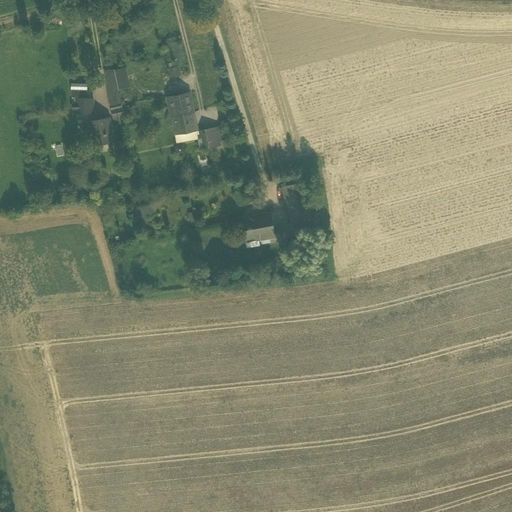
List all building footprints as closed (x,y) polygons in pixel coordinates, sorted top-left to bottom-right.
[(170,43),(175,67),(180,66),(188,64),(183,41),(170,43)] [(113,68),(117,88),(129,85),(127,79),(124,66),(113,68)] [(183,76),(180,66),(175,67),(169,68),(171,78),(183,76)] [(110,98),(119,95),(117,88),(113,68),(105,70),(110,98)] [(164,99),(175,136),(197,129),(187,93),(164,99)] [(110,98),(111,105),(121,103),(120,101),(119,95),(110,98)] [(89,114),(88,98),(74,98),(74,114),(89,114)] [(112,118),(117,117),(123,115),(122,108),(111,111),(112,118)] [(88,127),(91,144),(112,141),(108,119),(87,122),(83,123),(84,127),(88,127)] [(200,126),(204,143),(218,139),(214,123),(200,126)] [(282,188),(291,223),(291,224),(311,220),(312,220),(302,181),(281,187),(281,188),(282,188)] [(137,207),(138,217),(154,214),(153,205),(137,207)] [(187,213),(190,223),(202,219),(199,210),(187,213)] [(240,218),(245,242),(268,238),(274,237),(272,227),(270,213),(270,212),(240,218)] [(311,220),(291,224),(295,238),(309,235),(311,220)] [(269,242),(295,238),(291,224),(291,223),(272,227),(274,237),(268,238),(269,242)]
